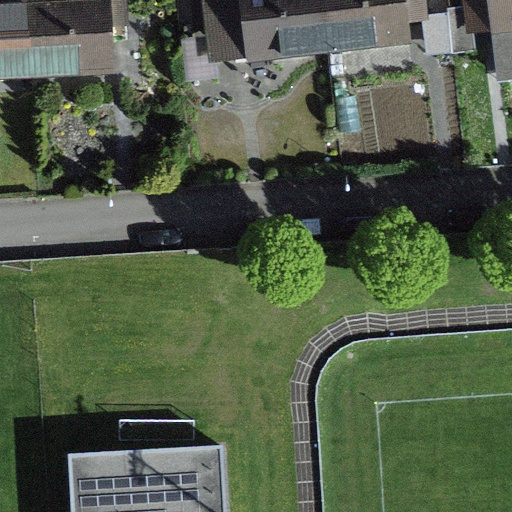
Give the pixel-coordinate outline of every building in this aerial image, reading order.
[(0,2),(0,88),(81,85),(80,82),(117,80),(114,32),(112,0),(59,0),(60,0),(0,2)] [(126,0),(112,0),(114,32),(122,31),(128,31),(126,0)] [(220,80),(218,67),(231,65),(241,64),(246,64),(247,69),(412,51),(409,29),(419,28),(429,27),(425,0),(199,0),(204,38),(182,40),(187,83),(220,80)] [(511,76),(511,0),(460,0),(462,9),(446,10),(450,58),(480,55),(478,38),(486,37),(490,37),(490,40),(494,77),(496,77),(496,78),(511,76)] [(70,464),(72,511),(229,511),(226,454),(70,464)]
